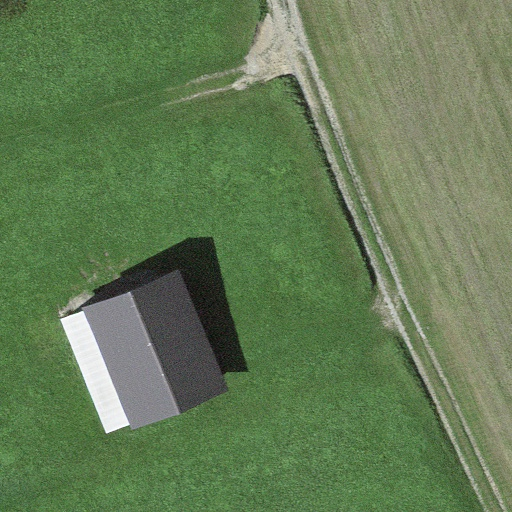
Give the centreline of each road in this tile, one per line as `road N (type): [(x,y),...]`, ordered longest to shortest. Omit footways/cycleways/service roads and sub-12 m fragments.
road 1 (track): [(495,511),(263,0)]
road 2 (track): [(0,154),(286,60)]
